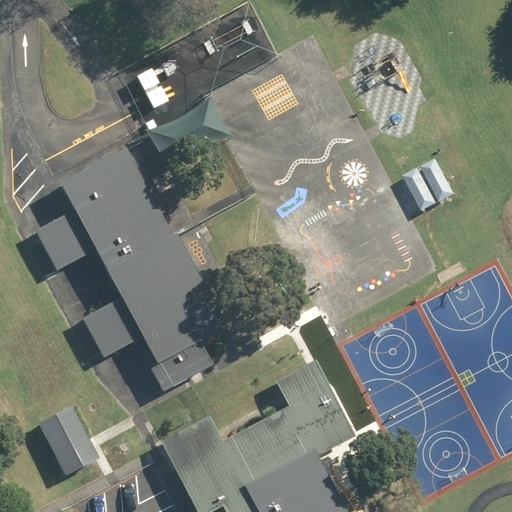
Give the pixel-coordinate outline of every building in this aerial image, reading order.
[(146,69),(130,79),(150,112),(166,102),(146,69)] [(141,135),(162,173),(223,141),(202,102),(141,135)] [(229,343),(133,160),(65,195),(78,219),(36,241),(60,287),(101,266),(126,313),(92,331),(111,367),(148,347),(164,377),(229,343)] [(428,161),(400,181),(424,213),(451,193),(428,161)] [(54,342),(0,370),(0,383),(19,419),(78,388),(54,342)] [(352,511),(335,479),(368,461),(354,435),(335,400),(184,480),(200,511),(239,511),(256,503),(260,511),(352,511)] [(75,420),(41,439),(71,493),(105,474),(75,420)]
